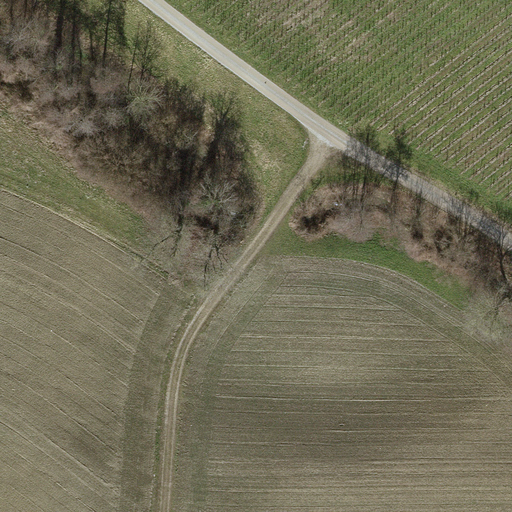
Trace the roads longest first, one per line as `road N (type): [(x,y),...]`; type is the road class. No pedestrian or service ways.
road 1 (track): [(164,511),(174,390),(198,331),(335,135)]
road 2 (track): [(164,0),(335,135),(511,240)]
